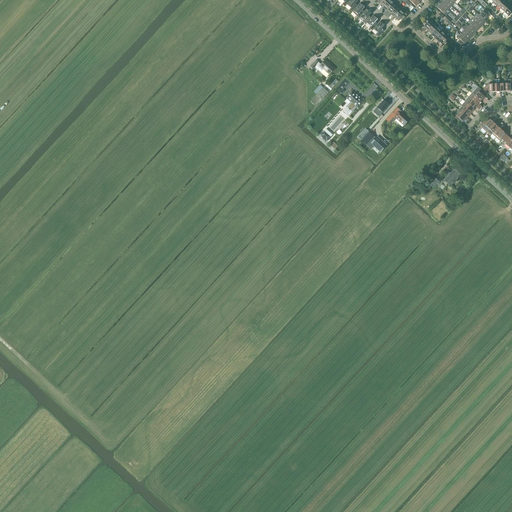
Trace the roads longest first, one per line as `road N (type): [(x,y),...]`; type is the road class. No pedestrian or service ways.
road 1 (tertiary): [(511,201),(296,0)]
road 2 (track): [(114,415),(100,430),(0,338)]
